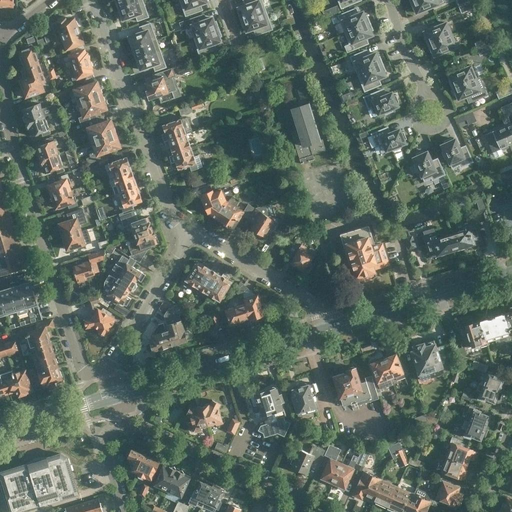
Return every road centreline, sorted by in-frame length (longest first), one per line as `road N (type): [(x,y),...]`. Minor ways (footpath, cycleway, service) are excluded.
road 1 (residential): [(2,36),(8,133),(60,300),(82,369),(108,371)]
road 2 (residential): [(193,231),(168,207),(94,0)]
road 3 (tertiary): [(118,395),(334,329)]
road 4 (residential): [(330,511),(130,424)]
road 5 (tertiary): [(334,329),(511,273)]
road 6 (residential): [(334,329),(330,313),(193,231)]
road 7 (residential): [(108,371),(193,231)]
road 8 (tertiary): [(0,431),(118,395)]
